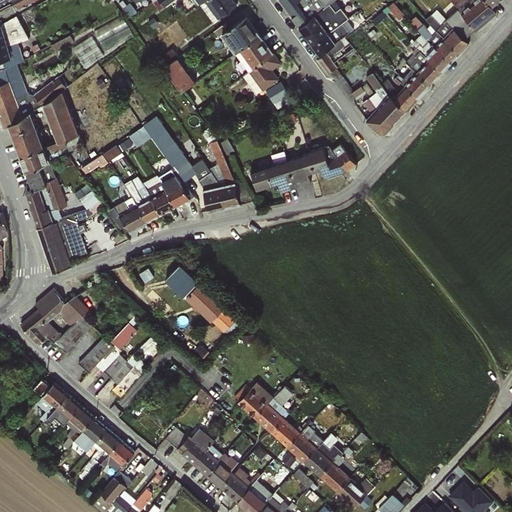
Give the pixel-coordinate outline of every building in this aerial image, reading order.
[(0,0),(0,18),(34,0),(0,0)] [(239,0),(200,0),(215,22),(243,4),(239,0)] [(340,0),(288,0),(324,56),(321,58),(331,73),(341,67),(332,54),(349,43),(344,35),(357,26),(340,0)] [(451,0),(457,8),(475,28),(497,11),(492,5),(487,0),(451,0)] [(431,24),(460,51),(470,42),(466,38),(475,28),(457,8),(445,19),(442,15),(437,18),(431,14),(426,18),(431,24)] [(159,13),(151,19),(156,26),(164,20),(159,13)] [(259,93),(283,77),(276,67),(285,62),(253,13),(226,30),(252,70),(246,73),(259,93)] [(24,16),(0,22),(0,88),(54,269),(76,263),(73,255),(89,250),(81,223),(107,201),(90,181),(77,192),(90,207),(64,215),(67,177),(50,176),(46,164),(56,156),(55,152),(83,129),(68,78),(56,77),(44,87),(60,139),(49,142),(39,109),(26,113),(21,97),(32,88),(18,41),(30,37),(24,16)] [(460,51),(431,24),(426,29),(416,17),(412,22),(421,33),(451,61),(460,51)] [(73,33),(54,42),(58,50),(77,41),(73,33)] [(451,61),(421,33),(414,41),(412,38),(410,40),(416,46),(443,70),(451,61)] [(91,38),(77,48),(88,63),(102,53),(91,38)] [(443,70),(416,46),(411,50),(413,53),(407,59),(402,56),(400,59),(403,63),(403,62),(403,63),(406,62),(412,68),(431,82),(443,70)] [(176,47),(166,53),(172,62),(181,56),(176,47)] [(169,64),(185,91),(201,82),(185,55),(169,64)] [(431,82),(412,68),(403,78),(398,74),(396,76),(418,96),(431,82)] [(377,106),(394,122),(406,109),(394,98),(382,82),(373,70),(366,76),(376,90),(376,91),(374,92),(367,82),(361,86),(377,106)] [(394,98),(406,109),(418,96),(396,76),(393,79),(402,88),(400,91),(388,78),(382,82),(394,98)] [(270,89),(279,103),(292,94),(284,80),(270,89)] [(377,106),(361,86),(351,92),(359,103),(357,105),(368,122),(380,132),(383,133),(394,122),(377,106)] [(203,189),(207,186),(157,117),(144,125),(183,179),(167,188),(177,206),(191,198),(189,192),(203,189)] [(221,184),(226,207),(242,204),(241,203),(252,200),(229,158),(227,158),(218,139),(209,142),(218,163),(210,167),(221,184)] [(87,163),(92,171),(125,150),(120,141),(87,163)] [(309,152),(314,171),(322,168),(325,178),(348,171),(357,163),(341,142),(333,148),(329,144),(308,151),(309,152)] [(296,187),(288,158),(286,150),(272,154),(274,163),(252,170),(257,189),(279,182),(281,191),(296,187)] [(314,171),(309,152),(288,158),(296,187),(312,182),(309,173),(314,171)] [(177,206),(167,188),(157,175),(144,181),(147,187),(161,214),(177,206)] [(132,196),(148,221),(161,214),(147,187),(136,193),(129,181),(125,184),(132,196)] [(226,207),(221,184),(207,186),(203,189),(209,211),(226,207)] [(148,221),(132,196),(115,204),(109,210),(125,232),(130,229),(131,231),(148,221)] [(3,211),(0,213),(0,234),(8,229),(3,211)] [(202,282),(189,297),(228,332),(241,318),(202,282)] [(72,324),(76,319),(82,313),(68,299),(67,301),(55,288),(36,303),(40,308),(22,323),(40,343),(49,335),(54,341),(55,341),(58,338),(54,334),(52,336),(41,324),(54,311),(59,315),(56,318),(66,329),(72,324)] [(74,293),(68,299),(82,313),(88,307),(74,293)] [(82,313),(76,319),(88,330),(93,324),(82,313)] [(76,319),(72,324),(83,335),(88,330),(76,319)] [(123,347),(141,328),(132,319),(114,338),(123,347)] [(66,329),(77,340),(83,335),(72,324),(66,329)] [(66,329),(61,335),(72,345),(77,340),(66,329)] [(55,341),(67,351),(72,345),(61,335),(58,338),(55,341)] [(152,335),(137,351),(147,360),(161,343),(152,335)] [(105,336),(99,341),(110,351),(115,345),(110,341),(105,336)] [(99,341),(95,346),(105,356),(110,351),(99,341)] [(105,356),(95,346),(89,351),(100,361),(105,356)] [(100,361),(89,351),(84,357),(95,366),(98,363),(100,361)] [(98,363),(105,369),(116,358),(110,351),(105,356),(100,361),(98,363)] [(113,376),(127,361),(120,354),(116,358),(105,369),(113,376)] [(84,357),(79,362),(90,371),(95,366),(84,357)] [(131,370),(126,365),(114,378),(120,383),(131,370)] [(131,370),(120,383),(115,388),(121,394),(140,374),(134,368),(131,370)] [(95,379),(87,375),(81,384),(93,392),(105,375),(100,372),(95,379)] [(50,384),(43,377),(35,387),(42,393),(50,384)] [(56,381),(44,395),(57,406),(69,392),(56,381)] [(273,399),(270,402),(257,416),(274,431),(286,418),(290,413),(286,410),(287,409),(283,405),(295,391),(287,383),(284,386),(282,389),(281,390),(283,392),(279,396),(276,393),(272,397),(273,399)] [(257,416),(270,402),(253,388),(249,384),(237,396),(241,400),(257,416)] [(69,392),(57,406),(71,418),(82,404),(69,392)] [(82,404),(71,418),(84,429),(96,415),(82,404)] [(53,411),(48,417),(52,420),(57,415),(53,411)] [(96,415),(84,429),(97,440),(109,427),(96,415)] [(71,418),(66,423),(76,432),(80,435),(84,429),(71,418)] [(299,429),(286,418),(274,431),(290,445),(305,428),(304,427),(302,425),(299,429)] [(315,430),(316,429),(311,425),(308,422),(304,427),(305,428),(290,445),(307,460),(319,447),(326,439),(315,430)] [(178,425),(167,436),(173,442),(184,431),(178,425)] [(122,438),(109,427),(97,440),(111,452),(122,438)] [(190,436),(179,447),(182,449),(192,439),(201,429),(198,427),(190,436)] [(79,443),(82,445),(87,440),(93,445),(97,440),(84,429),(80,435),(83,438),(79,443)] [(196,462),(211,445),(215,441),(201,429),(192,439),(182,449),(196,462)] [(184,431),(173,442),(179,447),(190,436),(184,431)] [(367,436),(362,431),(356,436),(362,441),(367,436)] [(64,444),(68,448),(75,440),(80,435),(76,432),(72,437),(70,436),(64,444)] [(326,439),(319,447),(307,460),(322,474),(339,455),(344,450),(335,443),(338,440),(331,434),(326,439)] [(80,435),(75,440),(79,443),(83,438),(80,435)] [(135,449),(122,438),(111,452),(125,464),(128,460),(136,450),(135,449)] [(76,453),(82,458),(93,445),(87,440),(82,445),(76,453)] [(97,440),(93,445),(102,453),(106,457),(111,452),(97,440)] [(203,468),(208,472),(223,456),(211,445),(196,462),(203,468)] [(143,456),(136,450),(128,460),(132,464),(137,459),(139,461),(143,456)] [(82,473),(88,478),(98,466),(106,457),(102,453),(98,459),(96,457),(82,473)] [(233,471),(232,470),(240,462),(232,456),(231,457),(226,453),(223,456),(208,472),(222,484),(233,471)] [(340,490),(352,477),(339,465),(344,460),(339,455),(322,474),(340,490)] [(106,457),(98,466),(101,469),(110,460),(106,457)] [(241,467),(235,473),(233,471),(222,484),(239,499),(254,483),(252,482),(248,478),(250,475),(241,467)] [(296,475),(297,475),(309,486),(310,487),(315,482),(301,469),(296,475)] [(263,475),(259,479),(257,477),(252,482),(254,483),(239,499),(252,511),(256,511),(272,495),(262,486),(268,479),(271,475),(265,470),(262,473),(263,475)] [(116,476),(94,501),(106,511),(113,502),(114,502),(112,500),(126,484),(116,476)] [(376,485),(368,477),(361,485),(352,477),(340,490),(356,505),(376,485)] [(466,479),(451,492),(470,511),(479,511),(493,500),(479,485),(475,489),(466,479)] [(392,492),(378,507),(383,511),(389,511),(401,500),(392,492)] [(125,511),(132,504),(120,494),(114,502),(113,502),(119,507),(115,511),(125,511)] [(287,508),(272,495),(256,511),(286,511),(284,510),(287,508)] [(145,507),(148,510),(155,502),(151,500),(145,507)] [(156,511),(160,507),(155,502),(148,510),(146,511),(156,511)]
